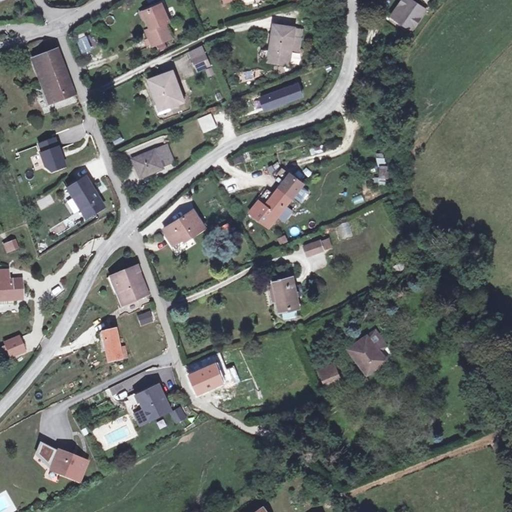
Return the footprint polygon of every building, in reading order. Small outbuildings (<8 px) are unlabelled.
[(428,11),(420,4),(423,0),(403,0),(395,9),(396,9),(394,11),(405,20),(407,18),(415,25),(428,11)] [(423,0),(420,4),(428,11),(432,6),(424,0),(423,0)] [(153,29),(148,31),(155,46),(173,38),(167,22),(171,19),(163,3),(146,11),(153,29)] [(140,14),(148,31),(153,29),(146,11),(140,14)] [(275,24),(274,35),(295,37),(296,27),(275,24)] [(270,62),(291,64),(293,52),(300,53),(302,38),(295,37),(274,35),(270,62)] [(87,36),(77,38),(81,53),(91,51),(87,36)] [(197,51),(200,58),(212,53),(208,45),(197,51)] [(56,52),(34,61),(51,104),(73,95),(56,52)] [(212,53),(200,58),(205,69),(217,64),(212,53)] [(174,73),(150,81),(160,106),(168,103),(170,109),(185,103),(174,73)] [(304,84),(267,99),(270,108),(309,96),(304,84)] [(168,103),(160,106),(162,114),(171,111),(170,109),(168,103)] [(212,113),(201,118),(206,130),(217,126),(212,113)] [(54,143),(39,148),(42,157),(40,158),(45,171),(50,176),(64,171),(54,143)] [(168,143),(134,159),(143,178),(166,167),(164,164),(175,160),(168,143)] [(248,149),(228,160),(232,167),(252,157),(248,149)] [(376,153),(377,164),(384,163),(383,153),(376,153)] [(389,180),(387,164),(378,165),(379,180),(389,180)] [(274,176),(280,181),(288,173),(282,167),(274,176)] [(291,173),(280,187),(293,197),(294,196),(303,186),(304,184),(291,173)] [(85,178),(67,188),(72,198),(75,196),(83,208),(80,210),(85,218),(103,207),(85,178)] [(309,191),(303,186),(294,196),(301,202),(309,191)] [(293,197),(280,187),(274,194),(278,197),(269,208),(265,205),(259,200),(250,212),(269,228),(293,197)] [(278,197),(274,194),(265,205),(269,208),(278,197)] [(37,202),(40,210),(54,203),(50,196),(37,202)] [(177,245),(186,238),(195,232),(198,237),(210,227),(197,209),(166,229),(177,245)] [(348,221),(338,224),(344,240),(338,243),(343,257),(361,251),(356,234),(357,234),(355,228),(351,230),(348,221)] [(62,223),(51,229),(55,237),(66,231),(62,223)] [(190,243),(198,237),(195,232),(186,238),(190,243)] [(2,244),(7,254),(20,248),(16,239),(2,244)] [(306,245),(311,256),(325,250),(321,239),(306,245)] [(147,297),(137,268),(110,277),(116,294),(120,305),(147,297)] [(0,269),(0,304),(25,303),(23,277),(11,277),(10,269),(0,269)] [(116,294),(110,277),(107,278),(113,295),(116,294)] [(278,282),(278,283),(282,302),(284,313),(287,312),(301,310),(303,309),(298,278),(278,282)] [(301,310),(287,312),(289,320),(303,318),(301,310)] [(158,320),(156,314),(148,316),(150,322),(158,320)] [(130,356),(126,346),(120,345),(116,330),(102,332),(109,360),(130,356)] [(10,339),(12,342),(15,350),(16,353),(31,347),(25,333),(10,339)] [(378,333),(355,349),(373,375),(389,364),(383,355),(389,350),(378,333)] [(15,350),(12,342),(4,345),(8,353),(15,350)] [(197,374),(195,375),(203,394),(228,383),(231,390),(245,382),(240,365),(232,369),(225,352),(194,366),(197,374)] [(338,369),(326,373),(333,390),(344,386),(338,369)] [(159,387),(131,401),(142,424),(162,415),(160,411),(169,406),(159,387)] [(169,406),(160,411),(162,415),(171,410),(169,406)] [(183,411),(171,416),(177,427),(187,421),(183,411)] [(159,430),(166,427),(163,419),(156,422),(159,430)] [(52,468),(81,480),(86,468),(80,466),(83,459),(59,450),(43,442),(39,454),(55,460),(52,468)] [(89,461),(83,459),(80,466),(86,468),(89,461)]
